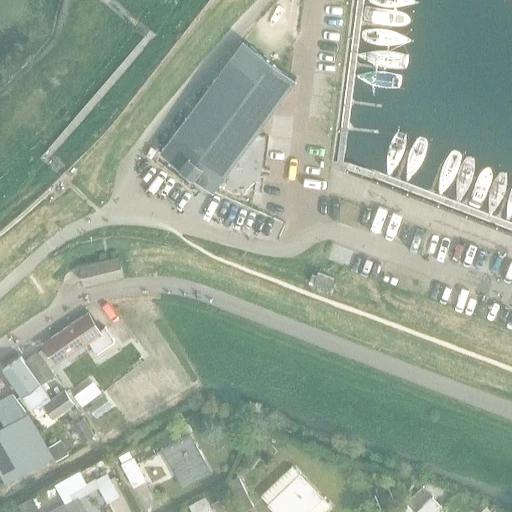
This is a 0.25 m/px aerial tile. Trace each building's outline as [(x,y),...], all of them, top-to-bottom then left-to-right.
[(277,37),(277,38),(256,23),(244,40),(243,40),(154,163),(207,201),(296,77),(277,63),(289,47),(287,45),(287,44),(277,37)] [(79,264),(83,283),(122,274),(118,256),(79,264)] [(329,289),(333,278),(317,272),(315,277),(311,275),(307,285),(312,286),(313,283),(329,289)] [(105,327),(101,330),(88,312),(41,344),(53,363),(89,339),(97,351),(113,340),(105,327)] [(24,360),(41,383),(55,372),(38,349),(24,360)] [(52,398),(41,383),(24,360),(20,355),(2,368),(32,408),(42,402),(53,417),(73,401),(65,389),(52,398)] [(0,471),(8,486),(55,462),(29,417),(12,392),(0,398),(0,418),(6,429),(0,431),(0,471)] [(83,408),(91,422),(104,414),(96,400),(83,408)] [(75,421),(86,438),(96,431),(85,415),(75,421)] [(162,450),(183,487),(209,473),(189,435),(162,450)] [(122,465),(134,487),(145,481),(133,459),(122,465)] [(108,503),(118,497),(107,475),(96,481),(94,478),(67,493),(71,501),(51,511),(85,511),(77,498),(98,486),(108,503)] [(270,505),(275,511),(307,511),(321,499),(300,476),(270,505)] [(231,491),(241,511),(244,511),(254,507),(242,485),(231,491)] [(211,511),(203,497),(189,505),(192,511),(211,511)] [(416,511),(434,511),(441,506),(432,497),(416,511)]
